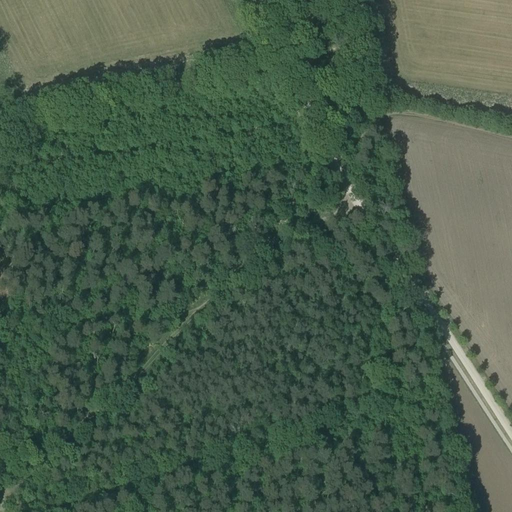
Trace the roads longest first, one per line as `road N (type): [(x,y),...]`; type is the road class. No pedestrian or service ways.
road 1 (track): [(3,505),(270,242),(358,199)]
road 2 (track): [(40,511),(401,414)]
road 3 (track): [(511,434),(337,164)]
road 4 (track): [(10,124),(280,56)]
road 5 (track): [(337,164),(280,56)]
